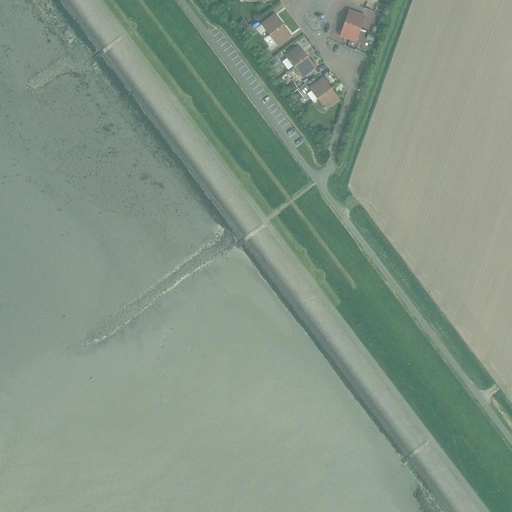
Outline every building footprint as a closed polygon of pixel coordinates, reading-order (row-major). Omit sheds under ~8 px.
[(347,18),(345,24),(360,29),(364,16),(349,11),(349,12),(348,12),(345,13),(344,16),(345,18),(347,18)] [(262,24),(270,35),(283,25),(275,14),(262,24)] [(355,42),(360,29),(345,24),(343,29),(342,29),(339,30),(338,32),(339,35),(341,35),(340,36),(355,42)] [(283,25),(270,35),(278,46),(291,36),(283,25)] [(290,42),(293,46),(306,36),(303,32),(290,42)] [(286,56),(294,67),(307,57),(299,47),(286,56)] [(315,68),(314,67),(315,67),(315,64),(314,61),(311,61),(310,62),(307,57),(294,67),(302,78),(315,68)] [(310,88),(318,99),(331,89),(327,85),(328,84),(329,82),(327,79),(324,79),(323,79),(323,78),(310,88)] [(331,89),(318,99),(326,110),(339,100),(338,99),(339,99),(339,96),(337,93),(335,93),(334,94),(331,89)]
